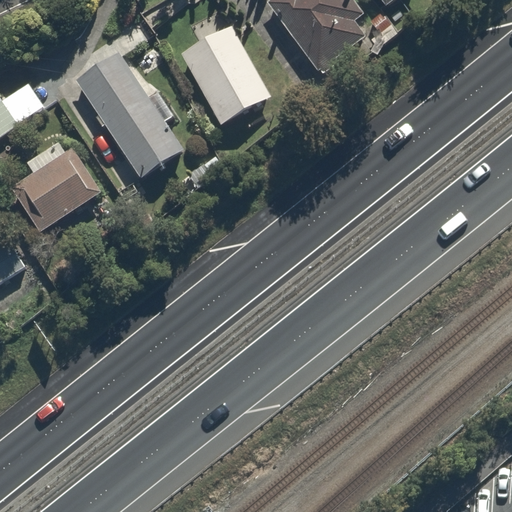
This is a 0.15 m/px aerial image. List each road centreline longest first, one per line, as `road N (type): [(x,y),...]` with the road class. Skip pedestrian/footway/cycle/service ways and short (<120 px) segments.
road 1 (trunk): [(0,470),(511,60)]
road 2 (trunk): [(511,165),(78,511)]
